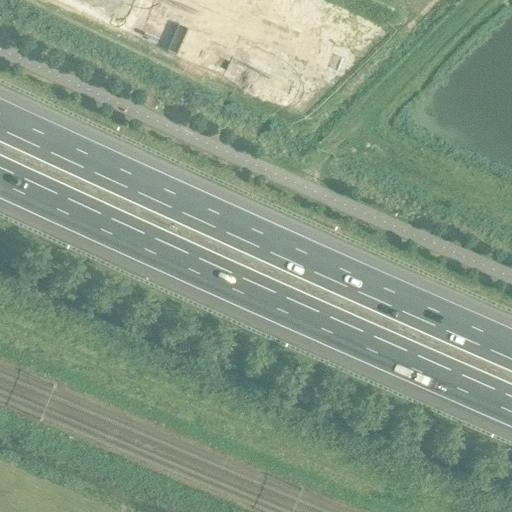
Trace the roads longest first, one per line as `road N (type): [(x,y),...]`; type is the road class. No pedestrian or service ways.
road 1 (motorway): [(511,345),(0,115)]
road 2 (motorway): [(0,184),(511,413)]
